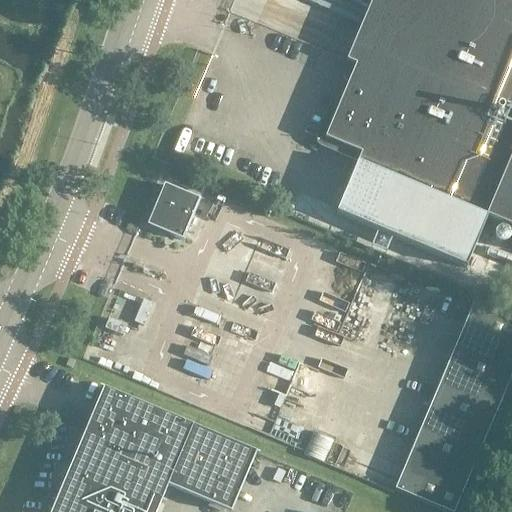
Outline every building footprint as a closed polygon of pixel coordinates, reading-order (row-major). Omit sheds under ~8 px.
[(511,0),(372,0),(346,63),(356,67),(325,140),(361,155),(357,164),(489,220),(511,229),(511,0)] [(489,220),(357,164),(334,219),(466,274),(489,220)] [(166,187),(149,228),(182,242),(200,201),(166,187)] [(511,322),(473,305),(395,489),(445,511),(454,511),(511,375),(511,322)] [(149,511),(163,481),(229,509),(252,454),(259,457),(260,456),(111,394),(88,449),(84,447),(56,511),(149,511)] [(325,462),(335,441),(314,432),(305,454),(325,462)]
